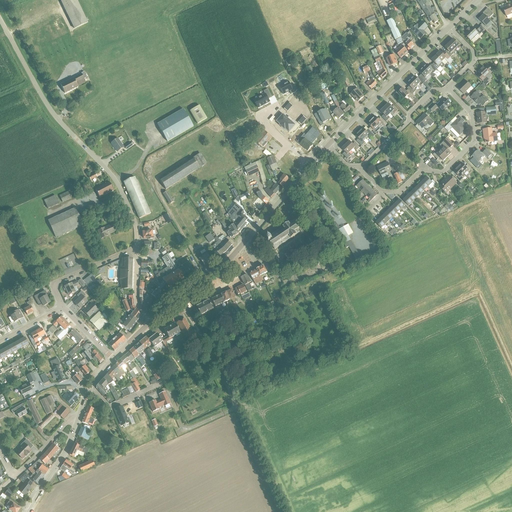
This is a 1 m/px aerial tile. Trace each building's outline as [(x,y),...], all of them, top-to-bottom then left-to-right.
[(63,0),(61,1),(74,29),(87,22),(76,0),(63,0)] [(425,0),(416,0),(429,18),(435,15),(425,0)] [(400,5),(405,12),(410,9),(406,1),(400,5)] [(511,4),(503,8),(506,16),(511,13),(511,3),(511,4)] [(482,17),(479,19),(486,27),(491,22),(488,20),(491,17),(494,15),(488,8),(485,11),(483,13),(483,14),(484,15),(482,17)] [(41,45),(70,32),(62,14),(33,26),(41,45)] [(429,18),(428,19),(430,22),(432,21),(433,21),(435,24),(439,21),(435,15),(429,18)] [(393,19),(387,22),(392,34),(395,39),(401,37),(397,28),(393,19)] [(412,30),(421,39),(426,34),(423,31),(427,27),(422,22),(416,28),(415,27),(412,30)] [(479,35),(484,30),(479,25),(474,29),(472,27),(470,29),(469,28),(466,31),(467,31),(464,34),(471,41),(475,37),(474,36),(477,33),(479,35)] [(411,42),(414,39),(410,31),(407,34),(407,33),(403,37),(402,39),(404,42),(408,47),(407,48),(409,50),(411,49),(415,46),(413,45),(414,44),(411,42)] [(401,37),(395,39),(397,45),(396,46),(399,49),(396,51),(399,54),(398,55),(401,58),(408,52),(402,46),(404,44),(401,37)] [(454,38),(449,43),(455,49),(458,46),(460,48),(461,46),(454,38)] [(375,44),(376,48),(380,55),(384,53),(380,46),(378,42),(375,44)] [(447,49),(445,52),(450,57),(454,53),(453,51),(455,49),(449,43),(445,47),(447,49)] [(440,51),(436,55),(446,65),(449,62),(447,60),(450,57),(445,52),(443,54),(440,51)] [(377,52),(373,55),(381,71),(378,74),(382,79),(388,74),(384,70),(386,69),(382,60),(381,61),(377,52)] [(434,62),(432,64),(438,70),(437,70),(440,73),(440,72),(443,70),(443,68),(446,65),(436,55),(432,59),(434,62)] [(302,58),(307,67),(310,72),(313,71),(311,65),(306,56),(302,58)] [(387,59),(390,66),(398,63),(394,56),(387,59)] [(428,64),(424,67),(433,77),(435,75),(434,74),(437,70),(438,70),(432,64),(430,66),(429,66),(428,64)] [(369,86),(372,90),(377,84),(373,80),(375,79),(369,66),(363,69),(365,74),(369,72),(372,79),(367,84),(369,86)] [(487,77),(490,74),(493,71),(488,66),(485,68),(483,67),(478,72),(482,76),(480,79),(486,85),(489,83),(489,82),(490,81),(490,80),(487,77)] [(422,73),(420,76),(425,82),(428,80),(426,77),(429,74),(433,78),(433,77),(424,67),(420,71),(422,73)] [(60,85),(65,93),(78,87),(77,86),(85,82),(84,79),(87,77),(84,72),(81,73),(82,74),(60,85)] [(416,75),(411,80),(417,86),(420,84),(421,86),(425,82),(420,76),(418,77),(416,75)] [(409,85),(407,87),(408,89),(413,94),(417,90),(415,88),(417,86),(411,80),(407,83),(409,85)] [(468,94),(470,92),(473,89),(471,86),(465,81),(458,88),(463,94),(466,91),(468,94)] [(283,85),(279,87),(284,95),(290,92),(291,95),(295,93),(297,90),(295,85),(292,87),(289,82),(283,85)] [(413,94),(408,89),(406,91),(403,88),(399,92),(405,99),(408,96),(410,98),(410,97),(413,100),(414,100),(417,103),(419,101),(416,97),(413,94)] [(352,95),(358,102),(364,97),(361,94),(362,93),(358,89),(352,95)] [(261,97),(254,100),(258,108),(270,102),(268,99),(272,98),(268,90),(264,92),(266,94),(261,97)] [(324,98),(325,100),(327,104),(329,103),(324,92),(321,93),(323,99),(324,98)] [(471,97),(479,105),(480,104),(483,106),(489,101),(484,96),(482,97),(477,92),(471,97)] [(338,105),(338,106),(340,105),(338,101),(337,101),(334,95),(332,96),(336,106),(338,105)] [(448,107),(451,104),(445,99),(437,106),(443,112),(446,109),(448,109),(448,107)] [(343,110),(346,113),(352,108),(344,100),(340,104),(342,108),(343,110)] [(287,112),(293,105),(290,102),(284,109),(287,112)] [(389,103),(384,107),(390,113),(393,111),(395,113),(399,109),(394,105),(392,106),(389,103)] [(435,104),(430,109),(428,111),(430,113),(437,107),(435,104)] [(190,111),(197,124),(207,118),(199,105),(190,111)] [(390,113),(384,107),(381,110),(384,114),(382,116),(386,121),(390,117),(388,115),(390,113)] [(334,113),(340,119),(345,115),(339,108),(334,113)] [(486,109),(479,110),(480,113),(477,113),(478,124),(486,123),(485,114),(495,113),(495,108),(486,109)] [(157,124),(167,141),(193,126),(183,109),(157,124)] [(326,109),(315,115),(317,119),(320,125),(321,126),(324,125),(323,124),(331,119),(326,109)] [(415,127),(421,133),(423,135),(426,133),(422,129),(428,123),(431,126),(434,123),(431,120),(425,114),(416,123),(418,124),(415,127)] [(281,118),(277,122),(281,125),(280,126),(282,128),(291,118),(289,117),(287,119),(283,115),(281,118)] [(301,126),(307,119),(304,116),(298,123),(301,126)] [(376,116),(371,120),(378,126),(380,129),(384,125),(385,125),(387,123),(381,117),(379,119),(376,116)] [(291,118),(282,128),(285,130),(286,129),(289,132),(295,126),(291,122),(293,120),(291,118)] [(454,134),(458,137),(460,135),(467,129),(462,124),(464,121),(461,118),(458,120),(453,124),(451,122),(445,128),(448,132),(452,128),(457,132),(454,134)] [(371,127),(368,129),(374,135),(377,133),(376,132),(377,131),(375,129),(378,126),(371,120),(368,123),(371,127)] [(254,129),(257,127),(253,121),(252,121),(251,121),(244,125),(247,130),(242,133),(245,137),(256,131),(254,129)] [(364,127),(359,131),(366,138),(368,136),(370,137),(372,136),(373,137),(374,135),(368,129),(367,131),(364,127)] [(305,140),(300,145),(308,151),(313,145),(311,143),(316,138),(313,136),(317,132),(313,128),(303,139),(305,140)] [(497,133),(492,134),(492,128),(483,129),(484,137),(485,136),(485,143),(493,142),(498,141),(497,133)] [(255,142),(263,149),(272,138),(264,131),(255,142)] [(366,138),(359,131),(356,135),(359,138),(356,141),(361,146),(365,142),(363,140),(366,138)] [(111,143),(117,152),(124,147),(118,139),(111,143)] [(443,148),(441,151),(447,158),(451,154),(448,150),(450,148),(453,145),(447,139),(440,145),(443,148)] [(350,141),(346,145),(351,150),(354,148),(356,151),(360,147),(355,142),(353,144),(350,141)] [(132,142),(130,143),(124,147),(126,150),(134,144),(132,142)] [(351,150),(346,145),(343,148),(346,151),(343,154),(348,158),(352,155),(350,152),(351,150)] [(479,163),(481,165),(482,165),(484,164),(484,162),(481,160),(486,156),(488,158),(491,155),(486,150),(482,154),(478,150),(472,156),(479,163)] [(447,158),(441,151),(438,153),(437,151),(433,155),(437,160),(440,158),(443,161),(447,158)] [(200,153),(193,158),(159,180),(165,190),(207,163),(200,153)] [(267,159),(270,167),(271,167),(270,166),(274,165),(276,163),(273,156),(272,157),(271,155),(267,157),(268,159),(267,159)] [(393,174),(396,173),(393,167),(390,168),(387,162),(377,167),(381,176),(391,171),(393,174)] [(244,168),(248,176),(259,171),(255,163),(244,168)] [(462,163),(458,167),(464,174),(467,172),(469,173),(472,170),(468,165),(466,167),(462,163)] [(282,173),(284,175),(284,174),(289,179),(294,174),(284,165),(282,168),(279,171),(282,173)] [(457,175),(455,177),(460,182),(463,179),(462,177),(464,174),(458,167),(453,171),(457,175)] [(99,172),(95,174),(89,177),(90,180),(101,175),(99,172)] [(282,187),(289,179),(284,174),(284,175),(282,173),(280,175),(282,177),(280,179),(281,180),(278,184),(282,187)] [(398,184),(402,182),(398,173),(394,175),(397,181),(395,182),(397,185),(398,184)] [(449,176),(441,184),(442,185),(439,187),(446,194),(448,191),(447,190),(452,185),(453,186),(456,183),(449,176)] [(427,177),(423,181),(429,187),(431,189),(435,185),(427,177)] [(123,182),(139,218),(150,214),(135,178),(123,182)] [(358,187),(361,191),(368,185),(363,180),(355,188),(356,189),(358,187)] [(429,187),(428,187),(423,181),(419,185),(424,191),(427,188),(428,188),(429,187)] [(95,189),(99,198),(113,191),(109,182),(95,189)] [(273,188),(271,191),(275,195),(281,189),(276,184),(272,187),(273,188)] [(363,192),(366,196),(372,190),(368,185),(361,191),(359,193),(361,194),(363,192)] [(419,185),(415,189),(421,195),(422,194),(422,193),(424,191),(419,185)] [(275,195),(271,191),(269,187),(264,190),(271,199),(275,195)] [(254,205),(261,211),(266,205),(260,199),(256,204),(251,188),(248,189),(252,203),(254,204),(254,205)] [(415,189),(411,193),(416,198),(419,195),(420,196),(421,195),(415,189)] [(260,199),(266,205),(269,201),(263,195),(259,190),(256,191),(259,198),(260,199)] [(372,190),(366,196),(370,199),(368,201),(369,203),(377,195),(372,190)] [(163,194),(170,204),(174,202),(167,191),(163,194)] [(59,196),(62,203),(71,199),(68,192),(59,196)] [(239,197),(241,202),(250,197),(247,192),(239,197)] [(411,193),(407,197),(413,203),(414,202),(414,201),(416,198),(411,193)] [(44,200),(47,209),(59,204),(55,195),(44,200)] [(413,203),(407,197),(403,200),(409,206),(412,203),(412,204),(413,203)] [(400,200),(396,203),(402,210),(403,209),(402,208),(405,205),(400,200)] [(344,217),(329,201),(327,203),(329,206),(326,209),(341,225),(344,223),(341,220),(344,217)] [(396,203),(392,207),(397,213),(400,210),(401,211),(402,210),(396,203)] [(254,219),(261,211),(254,205),(254,204),(252,207),(254,209),(253,210),(252,209),(249,213),(251,215),(250,216),(254,219)] [(235,225),(234,225),(237,230),(239,233),(239,232),(242,229),(243,229),(244,228),(244,227),(245,226),(243,225),(248,219),(243,215),(244,214),(242,209),(236,205),(228,214),(230,217),(235,225)] [(392,207),(388,211),(394,217),(395,216),(394,216),(397,213),(392,207)] [(48,222),(55,237),(83,225),(76,210),(48,222)] [(388,211),(384,215),(389,221),(392,218),(393,218),(394,217),(388,211)] [(203,214),(209,223),(212,221),(206,212),(203,214)] [(384,215),(380,219),(386,225),(387,224),(386,223),(389,221),(384,215)] [(300,236),(304,233),(301,228),(298,222),(297,222),(295,219),(292,221),(267,238),(269,241),(268,242),(269,243),(268,244),(270,247),(272,245),(275,250),(293,238),(294,239),(296,237),(295,236),(297,235),(299,234),(300,236)] [(386,225),(380,219),(376,223),(381,228),(384,226),(385,226),(386,225)] [(237,230),(234,225),(227,229),(226,228),(227,228),(224,222),(221,223),(230,238),(232,238),(234,238),(235,238),(236,236),(235,236),(239,234),(239,233),(237,230)] [(107,235),(115,232),(112,225),(98,231),(101,239),(107,236),(107,235)] [(343,227),(337,231),(346,248),(349,247),(357,260),(361,258),(351,240),(348,236),(343,227)] [(155,230),(142,232),(143,232),(142,233),(142,235),(143,236),(143,239),(149,238),(149,239),(153,239),(153,238),(155,237),(155,235),(155,234),(155,230)] [(211,235),(206,238),(210,244),(215,240),(211,235)] [(214,244),(213,247),(220,256),(226,252),(232,245),(226,238),(221,241),(220,240),(217,236),(214,238),(217,242),(215,243),(214,244)] [(159,251),(163,257),(168,254),(163,248),(159,251)] [(200,259),(204,266),(212,261),(205,250),(200,252),(203,257),(200,259)] [(66,274),(81,268),(75,253),(61,259),(66,274)] [(164,270),(158,273),(159,274),(160,275),(164,273),(164,274),(166,277),(163,279),(168,288),(184,278),(179,271),(168,254),(162,258),(167,267),(164,270)] [(120,269),(120,284),(121,284),(121,289),(123,289),(131,289),(132,259),(122,259),(122,264),(120,264),(120,269)] [(188,261),(177,268),(179,271),(184,278),(190,274),(190,275),(193,272),(189,266),(190,265),(191,265),(188,261)] [(253,280),(256,284),(263,280),(261,276),(267,273),(264,266),(250,274),(253,280)] [(162,283),(160,285),(166,291),(168,288),(163,279),(162,280),(160,275),(159,274),(158,273),(157,271),(154,273),(158,279),(160,282),(162,283)] [(99,295),(104,293),(92,275),(90,276),(87,279),(83,281),(95,298),(99,295)] [(249,293),(256,290),(255,288),(252,289),(250,285),(249,285),(249,284),(251,282),(247,275),(241,278),(248,291),(249,293)] [(156,289),(157,289),(159,292),(159,293),(162,295),(166,291),(160,285),(156,282),(153,276),(151,277),(153,281),(154,281),(153,282),(154,284),(157,286),(158,287),(156,289)] [(76,286),(79,285),(77,281),(72,284),(71,284),(65,287),(69,295),(78,291),(76,286)] [(237,288),(240,294),(242,297),(241,297),(243,300),(251,296),(249,293),(245,295),(244,293),(247,292),(244,285),(237,288)] [(159,292),(157,289),(153,292),(147,286),(146,287),(151,295),(157,300),(162,295),(159,293),(159,292)] [(141,290),(139,290),(139,300),(141,305),(147,311),(154,303),(148,297),(149,297),(147,295),(143,299),(143,295),(142,295),(141,290)] [(232,290),(226,293),(230,300),(232,304),(234,303),(236,306),(237,305),(237,304),(238,303),(237,301),(235,298),(236,298),(232,290)] [(45,291),(34,297),(39,306),(42,304),(44,306),(50,303),(46,296),(47,295),(45,291)] [(74,303),(80,308),(87,301),(83,297),(85,295),(81,291),(77,296),(79,298),(74,303)] [(219,305),(230,300),(226,293),(212,299),(216,307),(218,313),(221,311),(220,309),(221,308),(219,305)] [(132,316),(137,321),(141,317),(134,305),(133,295),(128,296),(127,296),(128,299),(129,299),(129,300),(130,300),(130,307),(133,312),(132,313),(129,310),(125,300),(122,301),(126,311),(130,315),(132,316)] [(30,304),(33,303),(30,298),(28,300),(29,302),(27,303),(29,307),(24,310),(27,315),(33,312),(32,310),(33,309),(30,304)] [(200,312),(202,315),(214,309),(209,301),(193,309),(196,314),(200,312)] [(234,303),(232,304),(234,309),(235,309),(237,313),(240,312),(237,307),(236,306),(234,303)] [(266,303),(258,307),(258,306),(257,307),(259,314),(261,313),(261,312),(268,308),(266,303)] [(84,312),(89,317),(97,309),(92,304),(84,312)] [(11,316),(8,318),(11,323),(14,322),(23,318),(19,310),(13,313),(14,314),(11,316)] [(99,312),(90,321),(97,328),(105,320),(106,319),(107,318),(103,314),(101,311),(99,313),(99,312)] [(132,316),(130,315),(123,323),(116,317),(113,321),(117,326),(119,323),(121,325),(129,331),(137,321),(132,316)] [(58,323),(60,326),(66,321),(63,319),(61,317),(59,319),(58,318),(52,324),(54,326),(53,327),(52,326),(48,330),(49,331),(47,333),(50,336),(57,329),(55,326),(58,323)] [(177,323),(175,324),(180,333),(179,333),(184,342),(186,340),(187,340),(189,339),(192,344),(197,341),(185,319),(177,323)] [(66,321),(60,326),(59,327),(62,330),(56,336),(60,340),(66,334),(65,332),(68,329),(67,328),(70,326),(67,324),(68,323),(66,321)] [(168,336),(161,340),(162,341),(167,349),(165,350),(169,357),(173,354),(166,344),(167,343),(167,342),(172,338),(173,340),(177,338),(175,335),(179,333),(180,333),(175,324),(164,330),(168,336)] [(200,327),(208,339),(213,336),(205,324),(200,327)] [(42,328),(36,332),(39,338),(45,335),(42,328)] [(72,337),(73,336),(78,341),(77,342),(79,344),(83,340),(74,330),(69,334),(72,337)] [(39,338),(36,332),(31,335),(34,341),(31,342),(34,347),(37,345),(37,346),(40,345),(37,339),(39,338)] [(119,333),(114,339),(120,346),(126,340),(119,333)] [(156,334),(148,340),(151,344),(154,347),(152,347),(155,352),(158,350),(155,346),(162,341),(161,340),(156,334)] [(146,337),(139,342),(145,349),(151,344),(148,340),(146,337)] [(25,338),(19,341),(23,348),(28,344),(25,338)] [(120,346),(114,339),(108,344),(114,351),(120,346)] [(19,341),(14,344),(17,350),(23,348),(19,341)] [(135,346),(133,348),(138,354),(141,358),(143,357),(140,354),(145,349),(139,342),(135,346)] [(14,344),(8,347),(12,353),(17,350),(14,344)] [(8,347),(3,350),(7,356),(12,353),(8,347)] [(101,360),(103,359),(98,353),(91,347),(88,350),(91,353),(91,352),(92,352),(92,354),(94,355),(95,355),(96,355),(93,358),(96,361),(97,360),(99,362),(100,362),(101,362),(101,361),(101,360)] [(133,348),(129,351),(135,359),(136,358),(138,360),(139,360),(143,366),(145,364),(142,359),(141,358),(138,354),(133,348)] [(86,351),(84,349),(82,351),(83,353),(81,355),(88,363),(92,359),(86,351)] [(124,356),(120,360),(125,366),(126,368),(133,379),(135,378),(136,377),(131,370),(134,368),(130,363),(135,359),(129,351),(124,356)] [(52,361),(50,362),(53,368),(59,383),(65,381),(61,372),(59,366),(60,365),(58,359),(52,361)] [(82,368),(79,363),(76,359),(74,361),(77,365),(80,369),(85,375),(87,374),(89,373),(88,373),(89,372),(87,370),(88,369),(85,365),(82,368)] [(117,363),(115,365),(120,370),(121,368),(123,370),(126,368),(125,366),(120,360),(116,362),(117,363)] [(115,365),(111,370),(115,375),(119,379),(125,373),(124,372),(123,370),(121,368),(120,370),(115,365)] [(168,370),(172,379),(170,380),(171,383),(177,380),(176,377),(174,373),(178,371),(176,367),(173,368),(172,368),(168,370)] [(154,377),(155,378),(157,381),(160,379),(155,369),(152,370),(155,376),(154,376),(154,377)] [(65,373),(69,379),(71,377),(78,384),(82,381),(81,379),(82,377),(80,375),(78,376),(77,374),(74,377),(69,370),(65,373)] [(107,374),(111,380),(114,377),(118,382),(120,380),(119,379),(115,375),(111,370),(107,374)] [(32,373),(27,376),(30,382),(36,380),(32,373)] [(40,375),(44,384),(50,381),(46,373),(40,375)] [(106,382),(107,384),(116,401),(120,400),(112,385),(110,386),(109,384),(110,384),(113,382),(111,380),(107,374),(103,379),(106,382)] [(105,387),(107,384),(106,382),(103,379),(98,384),(103,388),(107,393),(109,392),(105,387)] [(133,379),(131,380),(133,384),(132,385),(136,392),(140,390),(138,386),(133,379)] [(29,392),(32,390),(29,383),(19,388),(22,395),(29,392)] [(103,396),(107,393),(103,388),(98,384),(96,386),(96,388),(103,396)] [(123,395),(124,397),(125,397),(131,395),(128,389),(121,392),(123,395)] [(159,409),(158,407),(164,405),(164,406),(170,404),(165,392),(159,394),(162,400),(156,402),(155,400),(149,403),(153,412),(159,409)] [(75,393),(73,395),(71,393),(68,396),(66,393),(62,397),(71,405),(77,398),(79,396),(75,393)] [(16,413),(19,418),(27,414),(23,408),(25,407),(23,404),(11,411),(13,414),(16,413)] [(56,415),(63,421),(70,413),(60,405),(57,409),(59,411),(56,415)] [(122,406),(114,409),(121,426),(129,423),(122,406)] [(88,407),(82,423),(87,425),(88,423),(92,425),(94,420),(90,419),(93,409),(88,407)] [(36,429),(40,434),(43,432),(40,428),(41,428),(41,427),(42,428),(52,418),(52,417),(53,415),(51,413),(39,426),(36,429)] [(78,436),(88,440),(90,436),(86,434),(87,430),(81,427),(78,436)] [(15,452),(16,452),(22,459),(25,456),(26,456),(29,453),(28,453),(31,450),(30,449),(33,446),(26,439),(21,445),(22,446),(15,452)] [(49,460),(58,449),(53,444),(44,455),(39,459),(44,465),(49,460)] [(75,444),(71,452),(69,455),(75,458),(76,456),(77,456),(78,454),(83,456),(83,455),(86,456),(89,449),(84,446),(83,448),(79,446),(75,444)] [(66,470),(73,474),(74,473),(70,470),(73,465),(66,460),(60,469),(65,472),(66,470)] [(94,464),(96,463),(95,460),(92,461),(92,460),(79,467),(81,472),(95,466),(94,464)] [(32,466),(34,467),(36,470),(37,470),(45,476),(49,470),(42,465),(40,468),(39,467),(40,467),(36,463),(32,466)] [(42,479),(36,473),(32,469),(30,468),(28,470),(32,474),(30,477),(32,480),(34,481),(38,485),(42,479)] [(45,476),(37,470),(36,473),(42,479),(45,476)] [(24,483),(18,491),(25,496),(31,488),(30,487),(32,484),(34,481),(32,480),(30,477),(28,476),(26,479),(23,482),(24,483)] [(5,494),(10,498),(14,493),(8,489),(5,494)] [(18,511),(20,509),(9,501),(7,505),(11,507),(9,510),(9,511),(11,511),(12,511),(18,511)]
